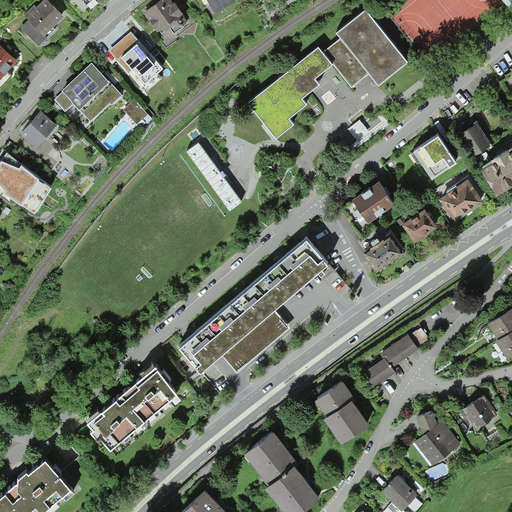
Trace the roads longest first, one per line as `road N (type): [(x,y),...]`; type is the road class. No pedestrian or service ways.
road 1 (residential): [(324,196),(36,437)]
road 2 (secondary): [(133,511),(380,311)]
road 3 (residential): [(511,35),(324,196)]
road 4 (residential): [(0,135),(131,0)]
road 5 (secondary): [(380,311),(511,221)]
road 6 (residential): [(326,511),(416,381)]
road 7 (residential): [(416,381),(511,270)]
road 8 (residential): [(380,311),(324,196)]
